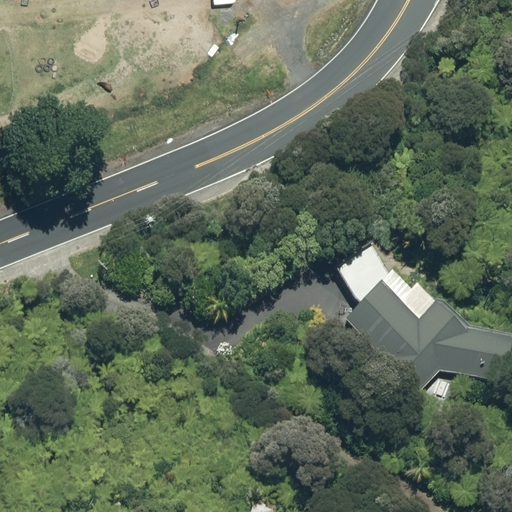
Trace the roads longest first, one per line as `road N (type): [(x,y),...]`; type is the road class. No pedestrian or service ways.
road 1 (tertiary): [(408,0),(341,84),(281,126),(0,239)]
road 2 (track): [(294,0),(0,15)]
